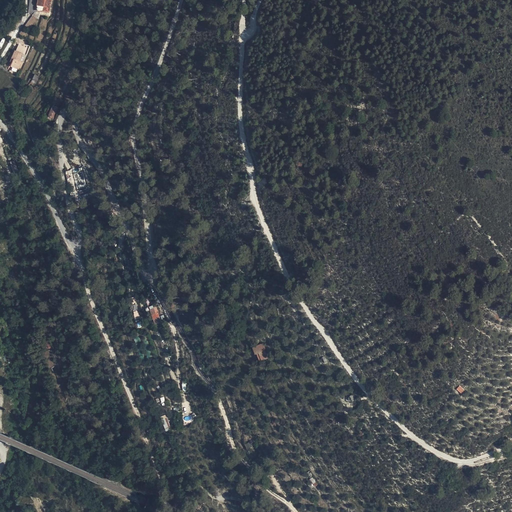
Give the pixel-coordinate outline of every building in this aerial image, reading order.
[(37,0),(33,9),(47,17),(53,3),(48,0),(37,0)] [(11,64),(18,69),(23,62),(21,61),(28,51),(23,47),(20,51),(18,49),(13,57),(15,58),(11,64)] [(52,112),(55,114),(59,116),(62,109),(60,108),(55,105),(52,112)] [(82,173),(74,174),(75,183),(83,182),(82,173)] [(274,367),(281,363),(277,357),(278,356),(275,350),(266,355),(269,361),(271,361),(274,367)] [(167,425),(173,424),(171,418),(173,418),(171,414),(164,416),(167,425)] [(250,442),(244,444),(247,450),(252,447),(250,442)]
